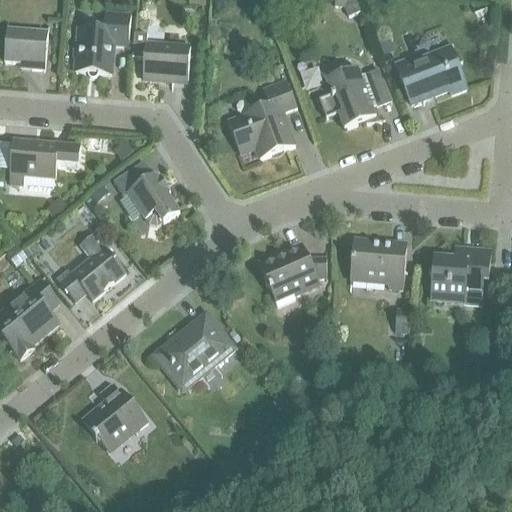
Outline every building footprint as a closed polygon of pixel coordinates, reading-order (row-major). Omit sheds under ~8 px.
[(354,0),(351,0),(334,0),(334,11),(345,12),(347,21),(360,17),(354,0)] [(76,76),(89,77),(90,80),(91,81),(93,82),(96,82),(97,80),(98,78),(111,79),(114,49),(129,50),(131,17),(108,16),(107,33),(80,31),(78,49),(75,48),(74,60),(77,60),(76,76)] [(46,74),(49,36),(8,33),(5,65),(32,68),(32,73),(46,74)] [(191,51),(146,47),(146,37),(135,36),(133,60),(145,61),(143,82),(188,85),(191,51)] [(391,43),(380,47),(385,58),(395,54),(391,43)] [(458,67),(463,65),(458,54),(453,56),(451,50),(412,65),(410,60),(396,66),(412,108),(450,94),(451,98),(467,92),(458,67)] [(367,128),(382,126),(382,125),(378,125),(372,109),(390,102),(379,72),(360,79),(357,71),(326,83),(332,99),(320,103),(327,122),(339,117),(345,133),(366,125),(366,127),(367,128)] [(283,117),(297,111),(287,83),(263,92),(269,108),(244,118),(244,120),(228,126),(240,158),(256,152),(261,163),(295,150),(283,117)] [(24,187),(55,190),(57,173),(79,175),(81,150),(35,146),(35,147),(13,146),(10,187),(24,188),(24,187)] [(122,166),(133,157),(125,147),(114,156),(122,166)] [(164,228),(180,217),(169,200),(171,195),(161,180),(155,179),(153,180),(144,165),(114,185),(124,201),(129,198),(146,223),(147,222),(150,227),(157,229),(162,225),(164,228)] [(97,208),(110,198),(103,190),(91,200),(97,208)] [(56,206),(46,213),(54,224),(64,217),(56,206)] [(69,274),(57,283),(75,306),(86,297),(93,305),(127,277),(105,251),(94,238),(81,249),(91,262),(72,278),(69,274)] [(403,293),(407,250),(372,247),(373,246),(355,244),(351,284),(389,287),(389,292),(403,293)] [(318,282),(327,282),(327,262),(309,262),(303,247),(284,255),(284,257),(259,268),(278,310),(295,302),(294,298),(320,287),(318,282)] [(28,262),(17,249),(7,258),(17,270),(28,262)] [(489,284),(491,255),(463,253),(462,262),(434,260),(431,301),(465,304),(466,293),(483,295),(484,284),(489,284)] [(41,284),(0,316),(0,338),(21,363),(35,352),(32,349),(59,327),(49,315),(60,307),(41,284)] [(411,314),(398,313),(396,335),(409,336),(411,314)] [(183,338),(182,337),(154,359),(167,376),(169,374),(183,392),(214,368),(215,369),(236,352),(224,337),(222,339),(207,319),(183,338)] [(234,336),(227,341),(234,349),(240,344),(234,336)] [(100,398),(107,406),(83,425),(106,453),(137,428),(140,433),(148,426),(122,393),(118,397),(112,389),(100,398)] [(281,395),(272,402),(286,419),(295,412),(281,395)]
